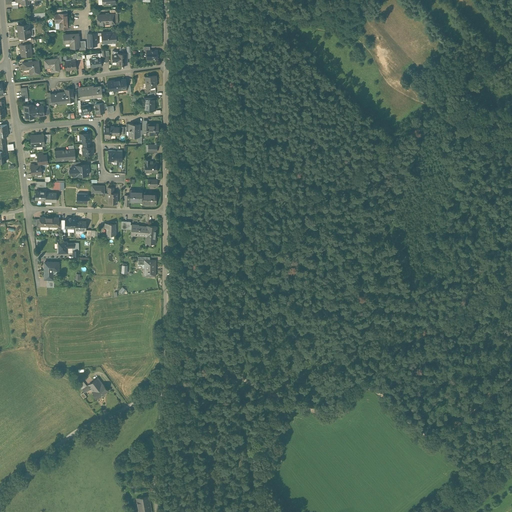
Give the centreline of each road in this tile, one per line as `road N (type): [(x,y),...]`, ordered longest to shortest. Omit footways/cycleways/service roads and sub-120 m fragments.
road 1 (residential): [(165,382),(66,439),(0,504)]
road 2 (residential): [(168,212),(165,382)]
road 3 (residential): [(26,211),(168,212)]
road 4 (unclassified): [(157,511),(165,382)]
